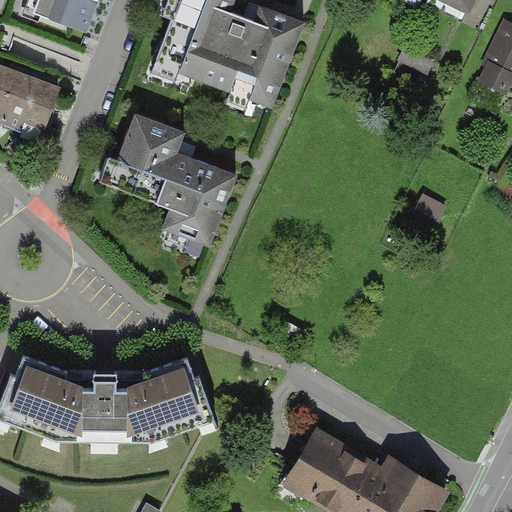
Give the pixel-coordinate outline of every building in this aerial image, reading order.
[(92,39),(105,0),(27,0),(23,15),(92,39)] [(233,0),(178,0),(155,68),(271,113),(306,21),(261,4),(256,17),(230,7),(233,0)] [(430,0),(482,24),(493,0),(430,0)] [(511,23),(504,20),(486,58),(491,61),(481,80),(508,93),(511,84),(511,23)] [(65,88),(2,67),(0,71),(0,122),(48,139),(65,88)] [(237,173),(177,151),(185,131),(136,114),(109,186),(170,208),(162,228),(210,245),(237,173)] [(144,372),(68,371),(24,354),(17,375),(12,374),(0,403),(0,419),(60,440),(150,442),(217,419),(200,375),(196,377),(188,356),(144,372)] [(333,511),(354,511),(381,465),(316,428),(284,483),(333,511)] [(439,511),(453,488),(389,452),(354,511),(439,511)] [(147,501),(142,511),(162,511),(164,509),(147,501)]
